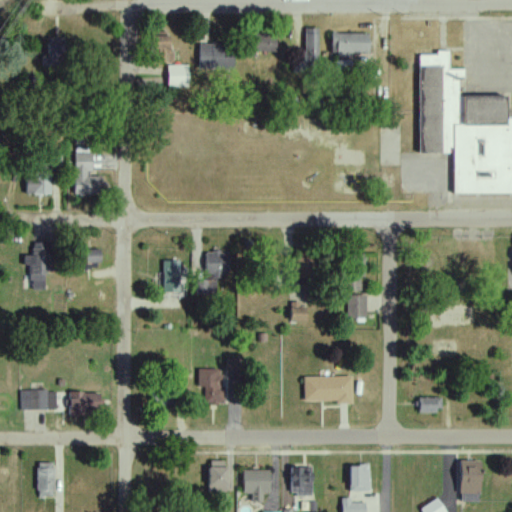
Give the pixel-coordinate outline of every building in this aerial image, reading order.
[(318,28),(305,28),(305,60),(318,60),(318,28)] [(153,61),(168,61),(168,32),(153,32),(153,61)] [(275,53),(275,33),(255,33),(255,53),(275,53)] [(332,67),(351,67),(351,53),(368,53),(368,33),(332,33),(332,67)] [(66,67),(66,38),(44,38),(44,67),(66,67)] [(234,69),(234,44),(199,44),(199,69),(234,69)] [(511,194),(511,118),(507,118),(507,97),(460,96),(460,70),(448,70),(448,53),(419,53),(418,154),(436,154),(435,166),(447,166),(447,183),(437,183),(437,194),(511,194)] [(188,65),(167,65),(167,88),(188,88),(188,65)] [(101,176),(91,176),(91,153),(74,153),(74,194),(101,194),(101,176)] [(51,173),(27,173),(27,194),(51,194),(51,173)] [(31,265),(31,291),(47,291),(46,243),(29,244),(30,265),(31,265)] [(101,250),(75,250),(75,269),(101,269),(101,250)] [(228,277),(228,253),(206,253),(206,280),(198,280),(197,296),(217,296),(217,277),(228,277)] [(315,258),(295,259),(296,280),(316,279),(315,258)] [(350,258),(350,291),(364,291),(364,258),(350,258)] [(181,262),(162,262),(162,295),(181,295),(181,262)] [(347,322),(366,322),(366,296),(347,296),(347,322)] [(291,321),(304,321),(304,310),(291,310),(291,321)] [(304,377),(304,403),(353,403),(353,377),(304,377)] [(208,404),(228,404),(228,383),(208,383),(208,404)] [(153,385),(153,407),(173,407),(173,385),(153,385)] [(64,410),(64,391),(22,391),(22,411),(64,410)] [(99,394),(68,394),(68,415),(99,415),(99,394)] [(419,414),(438,414),(438,397),(419,397),(419,414)] [(208,461),(208,493),(227,493),(227,461),(208,461)] [(480,461),(461,461),(461,502),(480,502),(480,461)] [(54,463),(37,463),(37,497),(54,497),(54,463)] [(370,466),(349,466),(349,492),(370,492),(370,466)] [(0,479),(8,480),(8,468),(0,468),(0,479)] [(312,497),(312,468),(291,468),(291,497),(312,497)] [(269,470),(243,470),(243,495),(269,495),(269,470)] [(421,511),(445,511),(437,499),(420,509),(421,511)] [(342,500),(341,511),(365,511),(365,500),(342,500)]
